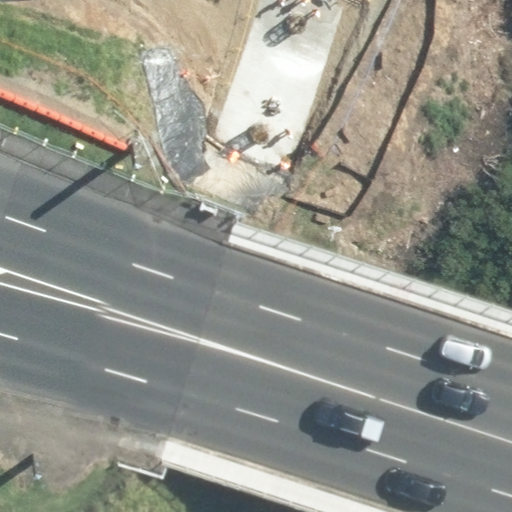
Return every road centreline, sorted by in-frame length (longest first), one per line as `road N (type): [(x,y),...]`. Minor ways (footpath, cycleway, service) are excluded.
road 1 (primary): [(0,203),(511,377)]
road 2 (primary): [(511,497),(0,336)]
